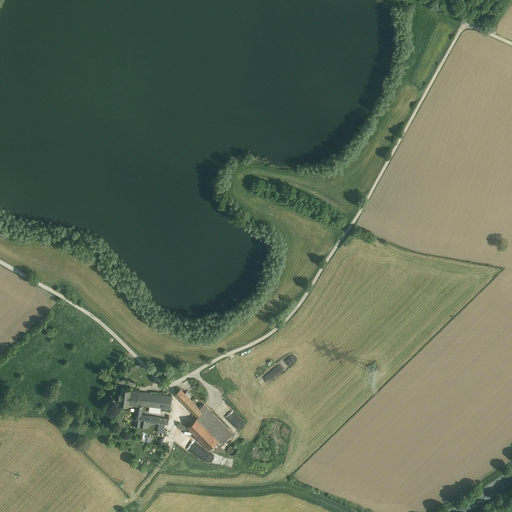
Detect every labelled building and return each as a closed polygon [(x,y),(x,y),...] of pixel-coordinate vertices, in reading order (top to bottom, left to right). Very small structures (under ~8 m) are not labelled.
[(139,391),(131,390),(131,389),(122,388),(121,388),(122,388),(121,393),(120,393),(120,397),(120,398),(120,403),(129,404),(137,405),(139,392),(139,391)] [(187,396),(180,389),(176,393),(176,395),(182,401),(187,396)] [(172,396),(143,392),(141,405),(142,405),(149,406),(161,408),(170,409),(172,396)] [(199,409),(187,396),(182,401),(197,417),(202,412),(199,409)] [(232,433),(204,404),(199,409),(202,412),(197,417),(198,417),(188,427),(187,427),(209,449),(219,439),(223,443),(232,433)] [(169,421),(169,419),(144,415),(141,415),(136,414),(135,425),(146,427),(147,421),(158,423),(165,424),(168,424),(169,421)] [(237,452),(237,450),(237,448),(236,447),(234,446),(232,445),(230,446),(229,447),(228,448),(228,450),(228,452),(229,454),(231,455),(232,455),(234,454),(236,453),(237,452)]
